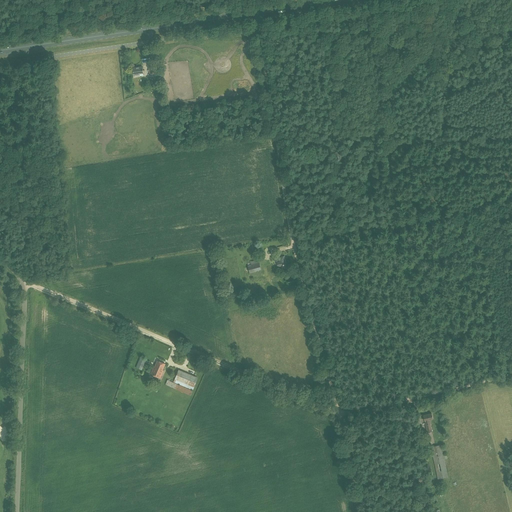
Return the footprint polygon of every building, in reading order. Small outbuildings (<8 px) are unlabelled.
[(148,65),(149,74),(158,73),(157,64),(148,65)] [(133,67),(133,75),(143,74),(142,66),(133,67)] [(281,266),(282,269),(288,268),(284,256),(279,257),(280,262),(277,262),(278,267),(281,266)] [(247,265),(249,273),(261,270),(259,262),(265,260),(264,257),(258,258),(258,260),(250,262),(251,262),(247,263),(248,265),(247,265)] [(136,367),(142,370),(146,361),(140,358),(136,367)] [(150,374),(160,378),(164,370),(162,370),(165,363),(157,360),(155,367),(154,366),(150,374)] [(178,373),(175,382),(194,389),(198,377),(189,373),(188,376),(178,373)] [(165,384),(190,395),(192,390),(167,379),(165,384)] [(425,420),(428,432),(432,431),(429,420),(433,419),(432,413),(423,415),(424,421),(425,420)] [(431,447),(438,479),(448,476),(444,459),(447,458),(444,444),(441,444),(431,447)]
